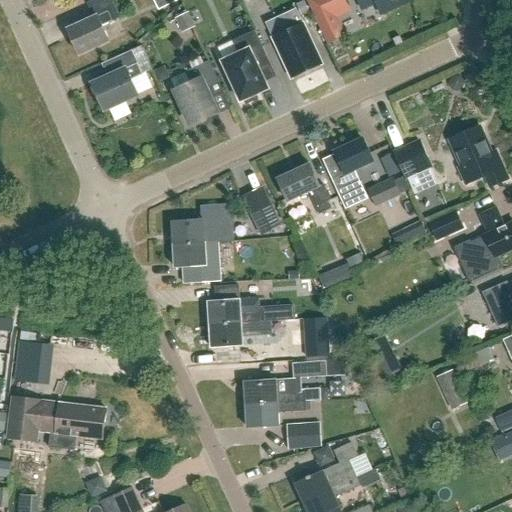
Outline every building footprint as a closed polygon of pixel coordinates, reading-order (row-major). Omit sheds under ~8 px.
[(79,56),(109,43),(102,28),(119,20),(110,0),(98,0),(87,5),(94,20),(68,32),(79,56)] [(320,27),(320,26),(329,47),(345,41),(336,20),(350,14),(344,0),(319,0),(310,4),(320,27)] [(358,0),(363,10),(377,3),(382,14),(413,1),(412,0),(358,0)] [(195,27),(188,13),(177,19),(183,32),(195,27)] [(322,65),(303,25),(274,38),(292,78),(322,65)] [(233,42),(239,55),(223,62),(241,102),(245,100),(247,104),(258,99),(256,95),(269,90),(258,66),(269,61),(255,32),(233,42)] [(104,112),(138,97),(131,81),(143,76),(133,53),(108,64),(113,76),(92,86),(104,112)] [(212,100),(224,94),(209,63),(186,74),(191,86),(176,93),(191,126),(218,114),(212,100)] [(166,79),(168,74),(165,67),(154,72),(159,83),(166,79)] [(492,155),(483,134),(480,128),(451,141),(463,168),(459,170),(466,186),(486,178),(490,189),(509,180),(497,153),(492,155)] [(374,161),(364,140),(336,152),(337,155),(325,160),(325,159),(323,160),(345,208),(367,199),(354,170),(374,161)] [(421,140),(393,152),(406,181),(409,180),(415,194),(438,184),(432,170),(434,169),(421,140)] [(393,154),(380,160),(389,179),(402,173),(393,154)] [(319,186),(309,164),(278,178),(289,201),(309,192),(319,215),(331,209),(328,201),(330,200),(323,184),(319,186)] [(393,178),(368,190),(376,207),(384,204),(397,198),(401,196),(393,178)] [(469,244),(457,249),(465,267),(462,268),(469,283),(502,269),(497,257),(511,250),(511,224),(505,228),(496,208),(480,216),(488,234),(489,235),(471,243),(470,240),(468,241),(469,244)] [(261,234),(281,224),(274,209),(254,219),(261,234)] [(456,212),(429,224),(437,241),(464,229),(456,212)] [(174,246),(219,245),(235,244),(234,234),(206,235),(205,222),(173,224),(174,246)] [(355,250),(365,248),(360,229),(351,231),(355,250)] [(222,283),(219,245),(174,246),(176,269),(184,269),(185,285),(222,283)] [(511,283),(508,285),(507,283),(483,294),(499,329),(511,322),(511,283)] [(209,303),(210,326),(270,323),(286,322),(293,321),(292,307),(260,308),(260,300),(241,302),(240,288),(216,289),(217,303),(209,303)] [(327,319),(304,321),(307,357),(330,356),(327,319)] [(270,323),(210,326),(212,350),(244,348),(243,334),(286,331),(286,322),(270,323)] [(11,344),(0,342),(0,354),(10,356),(11,344)] [(17,368),(45,371),(49,346),(20,343),(17,368)] [(373,354),(358,361),(371,386),(385,379),(373,354)] [(349,356),(326,362),(327,376),(350,375),(349,356)] [(299,378),(327,377),(327,376),(326,362),(298,364),(299,378)] [(452,411),(468,403),(454,370),(437,377),(452,411)] [(245,383),(247,406),(305,403),(305,393),(278,394),(277,381),(245,383)] [(320,390),(304,391),(305,393),(305,403),(320,402),(320,390)] [(14,399),(9,440),(37,443),(38,432),(42,404),(42,402),(14,399)] [(305,403),(247,406),(248,429),(280,427),(279,414),(306,412),(305,403)] [(42,404),(38,432),(51,434),(50,449),(76,452),(78,438),(103,441),(107,411),(60,405),(60,407),(42,404)] [(290,451),(310,450),(308,426),(288,427),(290,451)] [(302,503),(357,479),(350,463),(359,459),(352,443),(333,452),(340,468),(312,480),(311,479),(307,480),(306,478),(295,484),(297,487),(295,488),(302,503)] [(328,447),(314,453),(318,462),(326,465),(334,461),(328,447)] [(389,450),(382,453),(386,463),(394,460),(389,450)] [(0,475),(9,476),(10,463),(0,462),(0,475)] [(357,479),(302,503),(305,511),(341,511),(340,509),(335,499),(361,488),(357,479)] [(406,488),(398,492),(402,501),(411,497),(406,488)] [(0,506),(8,507),(10,490),(0,489),(0,506)] [(143,511),(133,490),(101,504),(105,511),(143,511)] [(37,511),(39,496),(20,495),(18,511),(37,511)]
